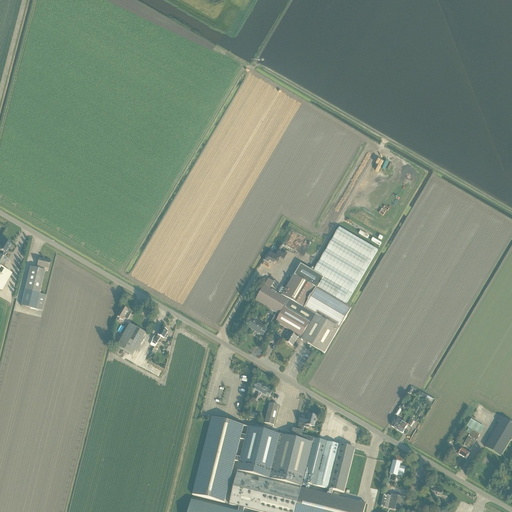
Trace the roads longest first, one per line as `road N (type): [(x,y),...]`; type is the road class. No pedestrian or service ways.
road 1 (track): [(222,330),(122,269),(244,67),(261,66),(511,210)]
road 2 (unclassified): [(511,510),(0,212)]
road 3 (track): [(248,66),(380,148)]
road 4 (track): [(386,139),(317,253),(300,257)]
